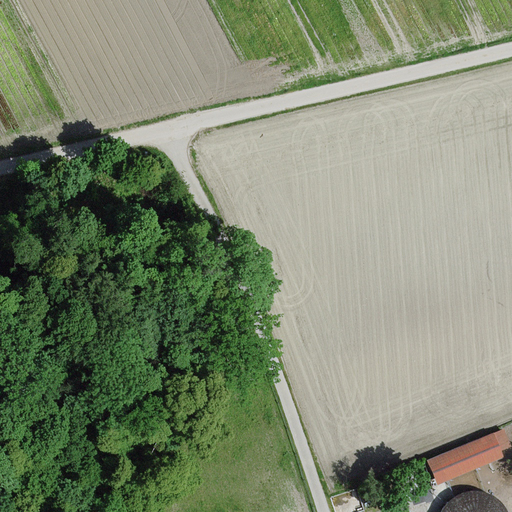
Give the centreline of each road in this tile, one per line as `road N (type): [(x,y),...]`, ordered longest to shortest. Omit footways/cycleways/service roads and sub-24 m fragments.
road 1 (unclassified): [(323,511),(270,359),(167,130)]
road 2 (unclassified): [(167,130),(511,47)]
road 3 (unclassified): [(167,130),(0,169)]
